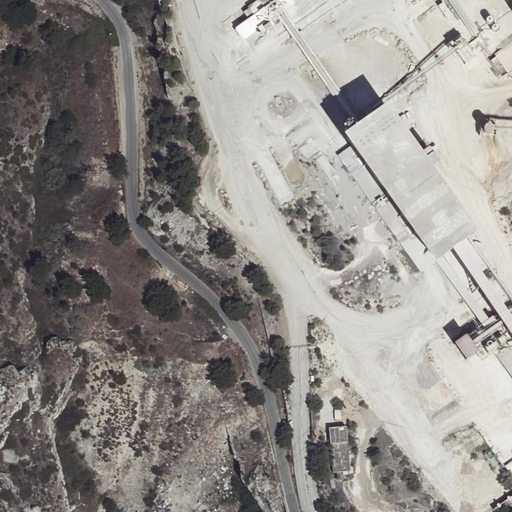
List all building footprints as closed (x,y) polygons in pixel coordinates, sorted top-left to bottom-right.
[(254,19),(240,28),(248,40),(282,18),(275,6),(282,2),(280,0),(263,0),(248,10),(254,19)] [(356,146),(343,153),(353,173),(366,166),(356,146)] [(424,206),(416,212),(426,224),(433,218),(424,206)] [(471,340),(489,330),(481,318),(464,328),(471,340)] [(482,361),(495,352),(484,335),(471,344),(482,361)] [(330,398),(314,399),(317,428),(333,426),(330,398)] [(345,428),(328,430),(332,474),(350,472),(345,428)] [(511,511),(511,498),(493,511),(511,511)]
